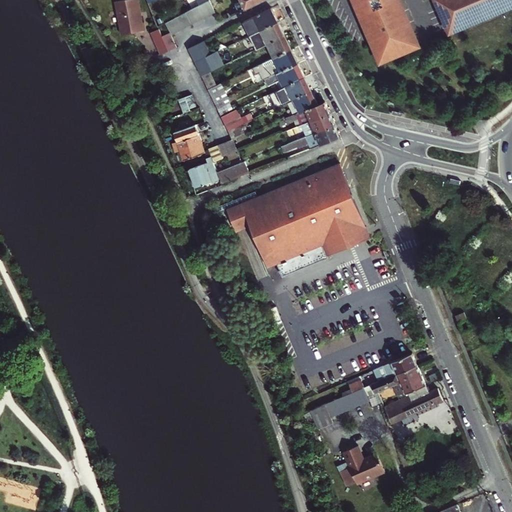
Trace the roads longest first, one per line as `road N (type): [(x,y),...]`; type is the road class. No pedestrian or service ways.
road 1 (tertiary): [(511,127),(483,144),(456,147),(377,127),(337,90)]
road 2 (unclassified): [(208,196),(362,135)]
road 3 (tertiary): [(362,135),(511,188)]
